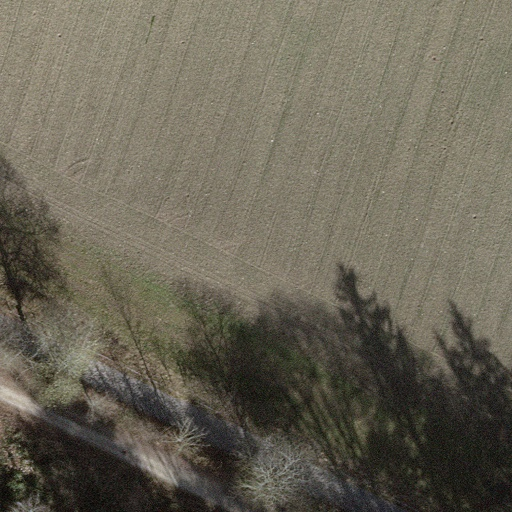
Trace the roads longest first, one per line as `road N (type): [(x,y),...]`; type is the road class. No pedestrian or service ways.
road 1 (unknown): [(0,327),(364,511)]
road 2 (track): [(266,511),(0,376)]
